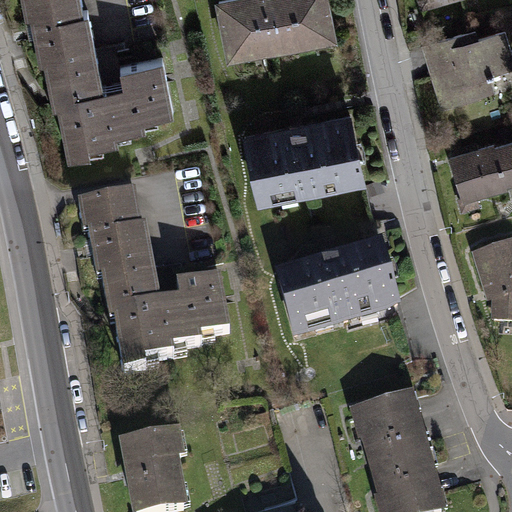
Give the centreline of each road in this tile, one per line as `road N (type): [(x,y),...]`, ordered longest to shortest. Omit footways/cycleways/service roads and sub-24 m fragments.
road 1 (residential): [(511,450),(461,354),(379,0)]
road 2 (secondary): [(77,511),(0,139)]
